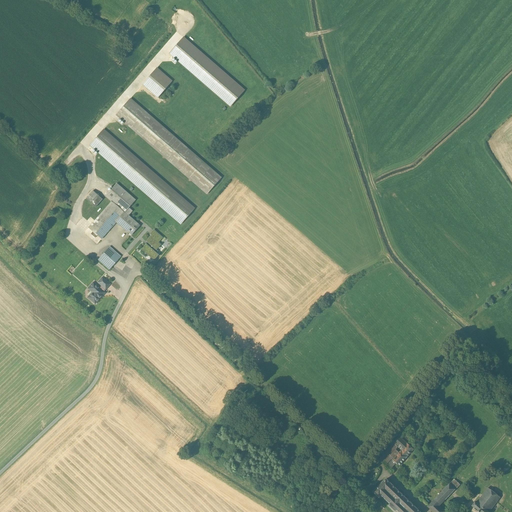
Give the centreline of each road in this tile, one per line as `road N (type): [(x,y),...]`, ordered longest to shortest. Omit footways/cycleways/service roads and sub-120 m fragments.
road 1 (track): [(135,268),(365,485),(391,476)]
road 2 (residential): [(0,474),(97,379),(109,325),(135,268)]
